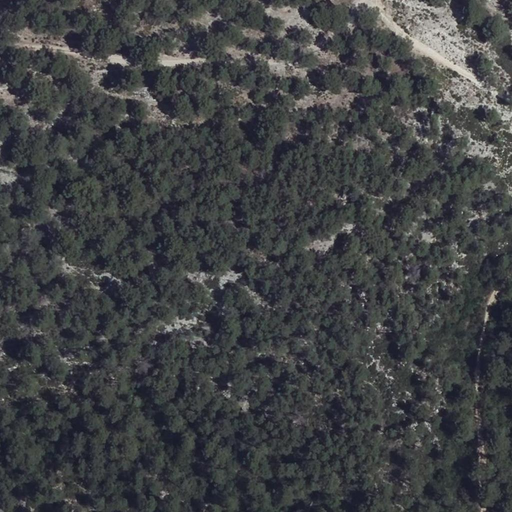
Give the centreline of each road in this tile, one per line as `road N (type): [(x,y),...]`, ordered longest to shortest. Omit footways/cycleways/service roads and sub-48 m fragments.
road 1 (track): [(0,51),(281,57),(326,35),(366,0)]
road 2 (track): [(483,511),(475,369),(487,305),(511,270)]
road 3 (track): [(511,99),(391,23),(378,0)]
